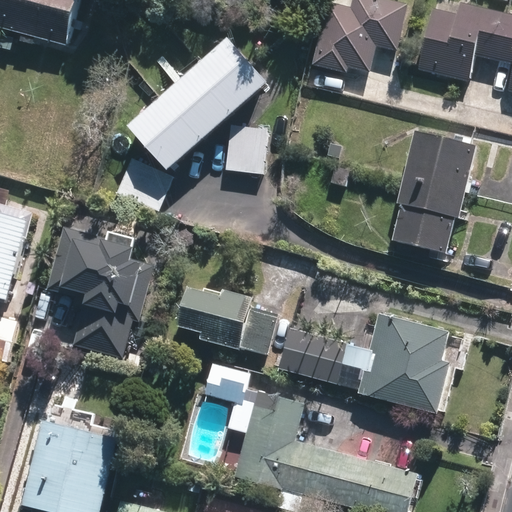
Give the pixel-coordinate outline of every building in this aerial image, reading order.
[(0,0),(0,24),(6,26),(13,0),(0,0)] [(13,0),(6,26),(27,32),(25,38),(39,42),(40,36),(72,44),(83,0),(13,0)] [(329,1),(314,59),(347,67),(348,64),(368,69),(375,41),(395,45),(405,4),(388,0),(353,0),(352,7),(329,1)] [(511,12),(461,1),(459,13),(436,7),(421,71),(469,83),(476,53),(511,61),(511,86),(511,88),(511,12)] [(170,165),(272,77),(233,32),(131,120),(170,165)] [(66,77),(62,91),(77,96),(81,82),(66,77)] [(270,127),(234,123),(229,169),(266,173),(270,127)] [(461,219),(467,194),(480,146),(416,130),(404,180),(398,203),(402,203),(394,239),(449,252),(457,217),(461,219)] [(162,210),(177,174),(133,156),(119,192),(162,210)] [(351,169),(338,165),(334,181),(347,184),(351,169)] [(0,293),(14,297),(37,211),(0,200),(0,293)] [(75,344),(126,358),(136,319),(143,320),(157,265),(139,260),(143,246),(66,226),(49,289),(76,296),(75,303),(85,307),(75,344)] [(229,292),(196,284),(186,325),(209,331),(207,338),(247,348),(248,346),(273,352),(283,312),(258,306),(261,295),(230,287),(229,292)] [(447,357),(454,328),(380,309),(371,346),(291,326),(281,366),(338,381),(343,360),(366,366),(359,390),(441,411),(454,358),(447,357)] [(19,320),(0,314),(0,358),(8,360),(19,320)] [(208,392),(246,403),(253,371),(216,361),(208,392)] [(239,474),(380,511),(413,511),(424,471),(300,438),(309,402),(261,389),(239,474)] [(44,421),(23,505),(53,511),(101,511),(119,439),(44,421)] [(181,511),(126,498),(122,511),(181,511)]
